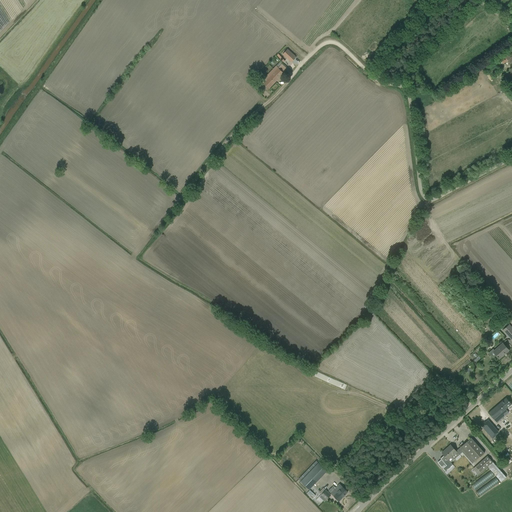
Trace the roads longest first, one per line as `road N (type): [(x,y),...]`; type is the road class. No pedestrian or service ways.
road 1 (unclassified): [(356,511),(511,369)]
road 2 (track): [(183,193),(281,89)]
